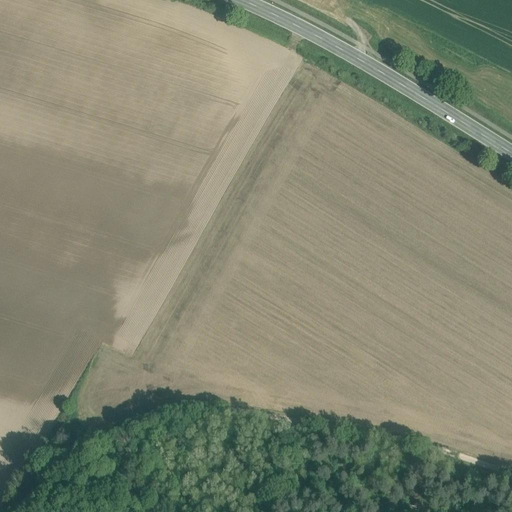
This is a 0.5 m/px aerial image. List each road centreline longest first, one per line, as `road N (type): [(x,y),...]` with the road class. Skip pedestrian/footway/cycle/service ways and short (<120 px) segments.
road 1 (track): [(511,473),(412,441),(214,408),(149,419),(93,445),(23,511)]
road 2 (secondary): [(511,153),(344,48),(249,0)]
